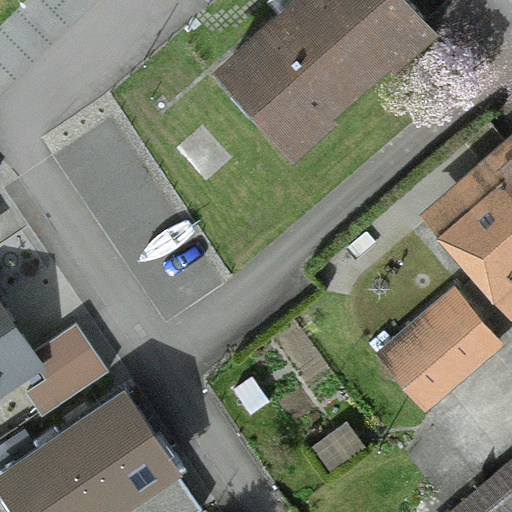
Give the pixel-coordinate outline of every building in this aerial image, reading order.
[(297,0),(292,0),(278,13),(284,19),(224,72),(286,142),(387,54),(395,63),(431,31),(404,0),(304,0),(301,4),(297,0)] [(511,289),(511,154),(437,218),(503,297),(511,289)] [(425,399),(486,346),(447,300),(385,353),(425,399)] [(0,382),(33,361),(0,312),(0,382)] [(108,369),(75,321),(30,352),(46,376),(26,389),(43,413),(108,369)] [(110,511),(194,511),(202,507),(153,435),(149,438),(121,397),(0,479),(0,481),(20,511),(105,511),(109,510),(110,511)] [(451,511),(511,511),(511,457),(449,509),(451,511)]
